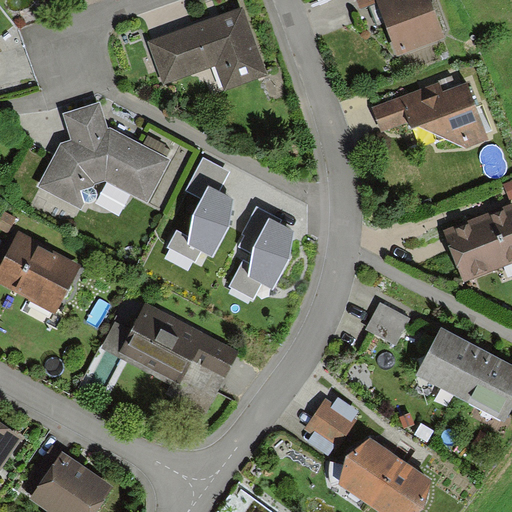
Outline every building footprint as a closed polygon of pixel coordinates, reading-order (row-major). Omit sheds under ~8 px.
[(385,23),(399,58),(442,40),(425,0),(353,0),(366,30),(385,23)] [(215,65),(224,90),(267,74),(242,5),(147,39),(163,83),(215,65)] [(462,77),(401,100),(412,126),(467,151),(488,143),(462,77)] [(95,184),(105,181),(150,205),(172,160),(112,128),(109,129),(99,102),(64,114),(71,141),(60,144),(37,190),(81,210),(95,184)] [(398,102),(372,112),(379,132),(405,123),(398,102)] [(210,187),(219,191),(229,171),(204,158),(186,190),(203,199),(210,187)] [(194,216),(190,236),(178,230),(168,248),(195,262),(201,251),(213,257),(230,226),(233,197),(219,191),(210,187),(203,199),(194,216)] [(511,204),(442,230),(461,281),(511,262),(511,204)] [(270,219),(280,224),(282,220),(257,206),(243,234),(245,235),(240,246),(253,254),(254,249),(270,219)] [(4,211),(0,218),(0,228),(8,232),(16,217),(4,211)] [(280,224),(270,219),(254,249),(253,254),(251,264),(244,260),(229,287),(254,301),(263,285),(274,291),(289,264),(294,231),(280,224)] [(0,269),(0,284),(56,313),(82,263),(41,242),(20,231),(0,269)] [(401,343),(415,316),(388,302),(374,330),(401,343)] [(189,388),(191,385),(213,396),(240,343),(213,330),(210,337),(144,303),(118,352),(189,388)] [(511,371),(443,335),(420,378),(505,422),(511,408),(511,371)] [(326,403),(308,429),(335,448),(354,421),(326,403)] [(0,485),(1,484),(0,483),(0,470),(22,438),(0,423),(0,485)] [(350,463),(342,488),(377,511),(422,511),(429,485),(370,445),(350,463)] [(62,451),(30,498),(47,511),(46,511),(95,511),(114,486),(62,451)]
